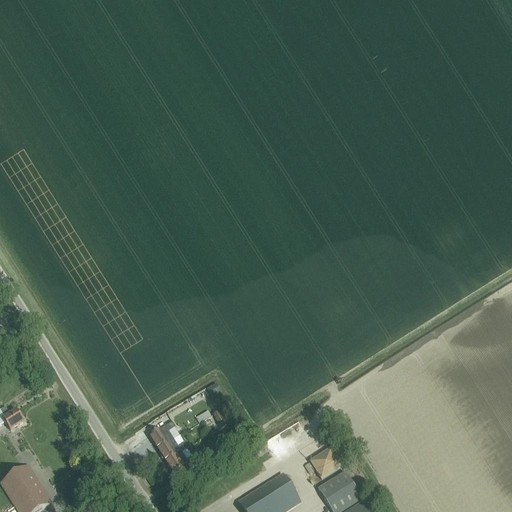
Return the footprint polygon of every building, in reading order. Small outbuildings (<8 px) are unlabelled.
[(218,386),(208,391),(213,401),(223,396),(218,386)] [(11,433),(24,424),(16,412),(10,416),(5,409),(0,412),(0,427),(5,425),(11,433)] [(220,427),(225,424),(226,426),(233,422),(226,409),(213,416),(220,427)] [(158,451),(174,441),(169,433),(175,429),(172,424),(150,438),(158,451)] [(273,443),(280,455),(295,447),(291,440),(304,434),(300,426),(288,432),(292,438),(282,443),(280,440),(273,443)] [(158,451),(166,463),(181,454),(182,453),(191,448),(187,442),(178,447),(174,441),(158,451)] [(321,482),(342,468),(331,451),(310,464),(321,482)] [(191,469),(181,454),(166,463),(174,476),(183,471),(184,473),(191,469)] [(195,474),(206,468),(203,463),(192,470),(195,474)] [(17,511),(42,511),(52,506),(29,468),(1,486),(17,511)] [(331,511),(346,511),(362,502),(345,474),(318,491),(331,511)] [(242,511),(288,511),(301,504),(283,477),(238,505),(242,511)]
